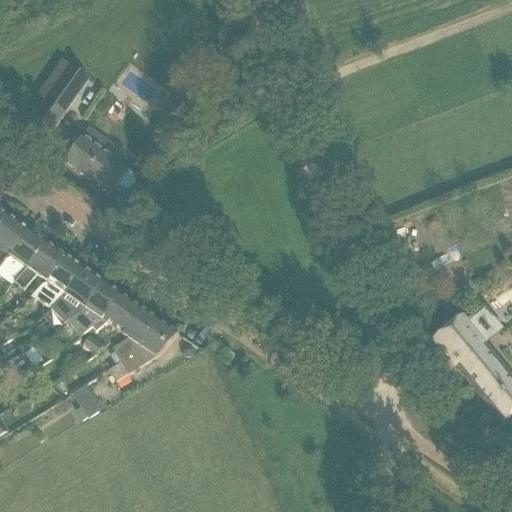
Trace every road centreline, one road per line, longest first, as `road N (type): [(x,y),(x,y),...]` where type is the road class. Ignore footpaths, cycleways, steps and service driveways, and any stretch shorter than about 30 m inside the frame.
road 1 (unclassified): [(388,426),(0,159)]
road 2 (track): [(388,426),(389,356),(264,0)]
road 3 (residential): [(388,426),(511,511)]
